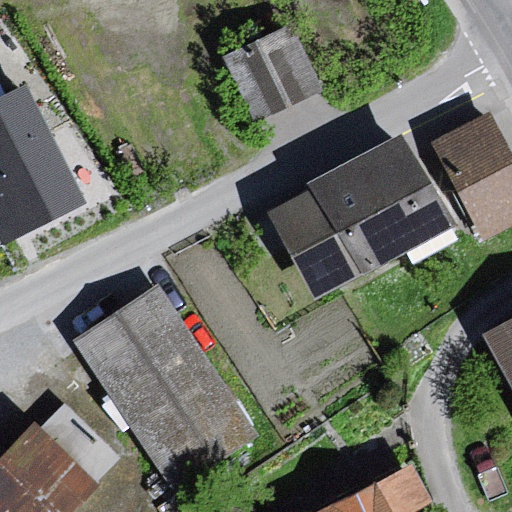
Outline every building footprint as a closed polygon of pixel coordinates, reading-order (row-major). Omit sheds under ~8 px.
[(291,23),(224,55),(256,123),(324,90),(291,23)] [(0,86),(0,231),(72,203),(7,82),(0,86)] [(511,161),(486,114),(432,143),(484,238),(511,223),(511,161)] [(270,213),(312,297),(453,220),(399,133),(270,213)] [(143,286),(63,339),(159,495),(244,434),(143,286)] [(511,323),(486,337),(511,386),(511,323)] [(0,456),(0,511),(70,511),(126,453),(62,391),(0,456)] [(394,461),(287,511),(387,511),(414,502),(394,461)]
